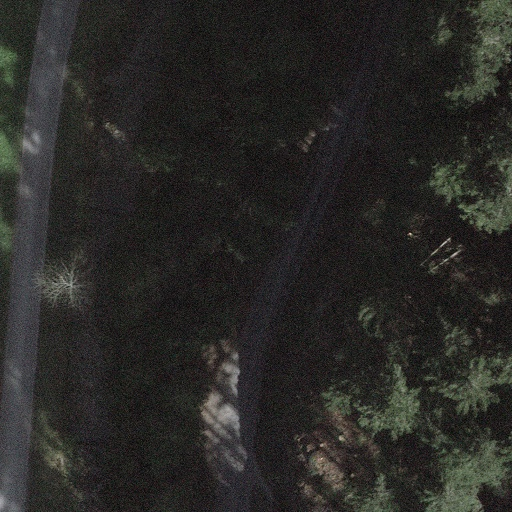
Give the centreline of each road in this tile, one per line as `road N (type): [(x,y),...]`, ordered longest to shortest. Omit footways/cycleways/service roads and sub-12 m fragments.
road 1 (track): [(223,511),(247,322),(383,0)]
road 2 (track): [(11,511),(44,101),(73,0)]
